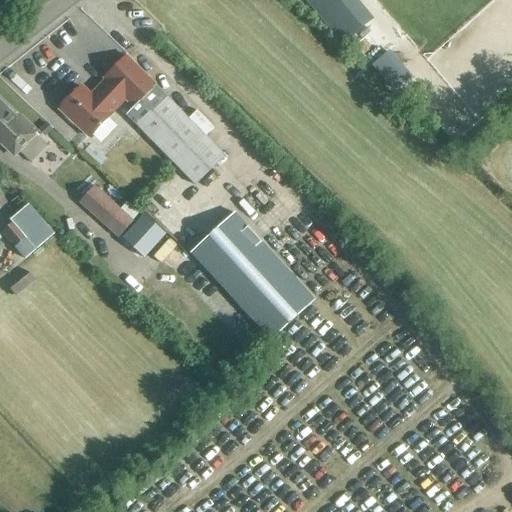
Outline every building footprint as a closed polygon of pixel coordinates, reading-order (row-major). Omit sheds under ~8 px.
[(351,0),(306,0),(343,43),(369,21),(351,0)] [(81,87),(59,110),(89,139),(125,101),(133,109),(156,86),(157,86),(129,57),(110,75),(104,82),(90,96),(81,87)] [(133,109),(126,116),(195,186),(226,157),(207,137),(189,119),(156,86),(133,109)] [(17,119),(0,103),(0,139),(2,137),(18,152),(37,132),(20,116),(17,119)] [(189,119),(207,137),(215,129),(197,111),(189,119)] [(44,139),(52,130),(45,123),(39,130),(37,132),(44,139)] [(119,239),(134,221),(95,186),(79,203),(119,239)] [(271,343),(316,301),(234,214),(189,256),(271,343)] [(136,223),(121,241),(134,253),(145,262),(165,237),(142,217),(136,223)] [(14,249),(26,239),(12,223),(1,234),(14,249)] [(190,257),(177,246),(163,262),(175,273),(190,257)]
